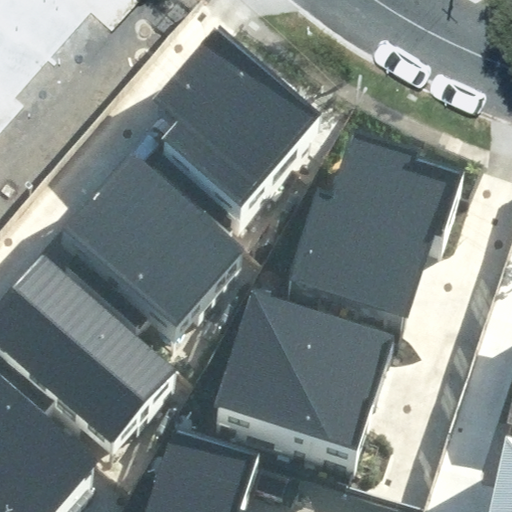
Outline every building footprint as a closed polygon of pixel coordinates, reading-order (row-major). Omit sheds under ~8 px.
[(238,236),(313,159),(222,72),(147,149),(238,236)] [(0,183),(33,158),(0,114),(0,92),(9,86),(0,74),(0,183)] [(474,183),(360,146),(311,293),(425,331),(474,183)] [(156,354),(231,277),(140,189),(65,267),(156,354)] [(0,382),(88,467),(163,390),(52,283),(0,336),(0,382)] [(413,359),(272,308),(227,432),(368,482),(413,359)] [(502,491),(511,444),(511,443),(511,372),(474,365),(460,433),(450,481),(502,491)] [(0,400),(0,511),(65,511),(90,487),(0,400)] [(253,511),(266,468),(189,447),(170,511),(253,511)]
